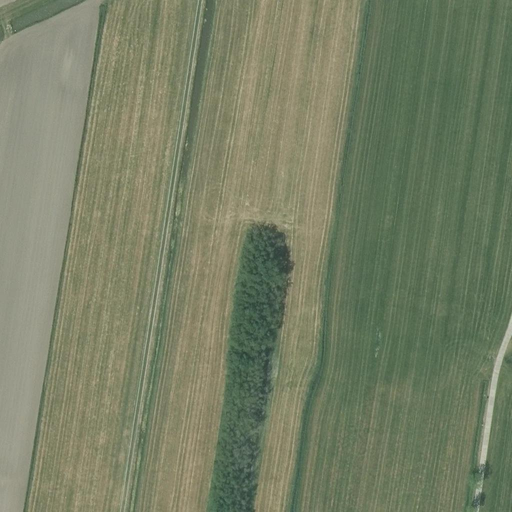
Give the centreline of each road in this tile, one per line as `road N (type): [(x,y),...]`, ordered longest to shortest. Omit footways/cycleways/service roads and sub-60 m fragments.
road 1 (track): [(122,511),(199,0)]
road 2 (track): [(474,511),(494,374),(511,329)]
